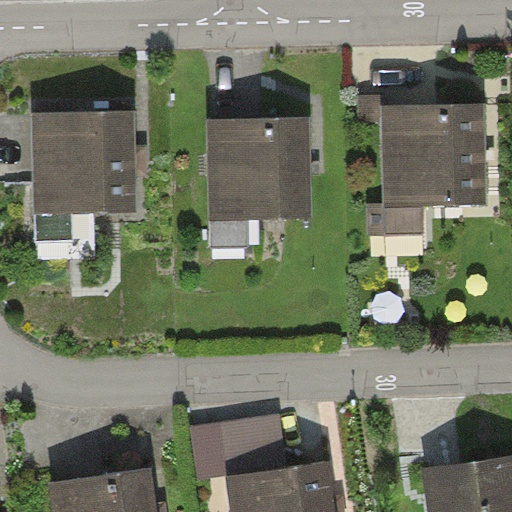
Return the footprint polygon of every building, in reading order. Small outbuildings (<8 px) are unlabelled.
[(476,112),(375,114),(377,238),(420,237),(419,210),(478,209),(476,112)] [(126,121),(24,123),(26,246),(69,246),(68,219),(127,218),(126,121)] [(302,125),(200,127),(203,251),(245,250),(245,223),(304,222),(302,125)] [(511,511),(511,457),(411,474),(416,511),(511,511)] [(325,511),(318,464),(216,481),(221,511),(325,511)] [(148,511),(142,471),(41,488),(45,511),(148,511)]
